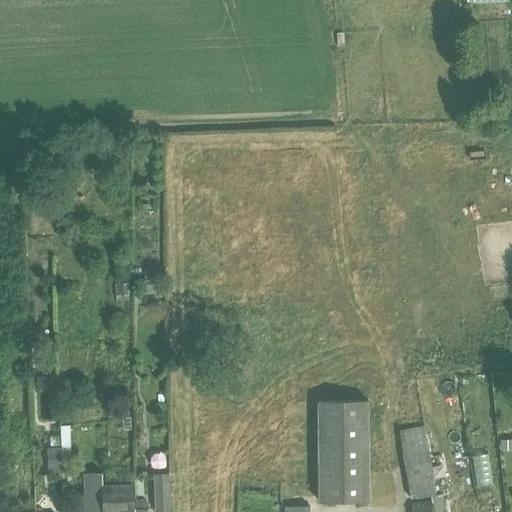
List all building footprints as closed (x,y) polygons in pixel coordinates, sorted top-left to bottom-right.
[(146,290),(157,290),(157,274),(146,274),(146,290)] [(117,284),(117,295),(129,295),(129,284),(117,284)] [(84,401),(66,401),(67,419),(84,419),(84,401)] [(367,401),(317,401),(318,502),(368,502),(367,401)] [(71,426),(63,426),(64,468),(72,468),(71,426)] [(444,511),(442,495),(436,496),(425,427),(400,431),(412,505),(413,511),(444,511)] [(511,438),(501,438),(501,447),(511,446),(511,438)] [(63,451),(50,451),(50,467),(50,478),(63,477),(63,466),(63,451)] [(464,451),(464,483),(479,483),(478,451),(464,451)] [(136,511),(136,510),(135,510),(135,489),(103,490),(102,474),(84,474),(85,511),(136,511)] [(155,475),(156,511),(170,511),(169,474),(155,475)] [(147,511),(148,510),(146,510),(146,501),(136,501),(136,510),(136,511),(147,511)]
